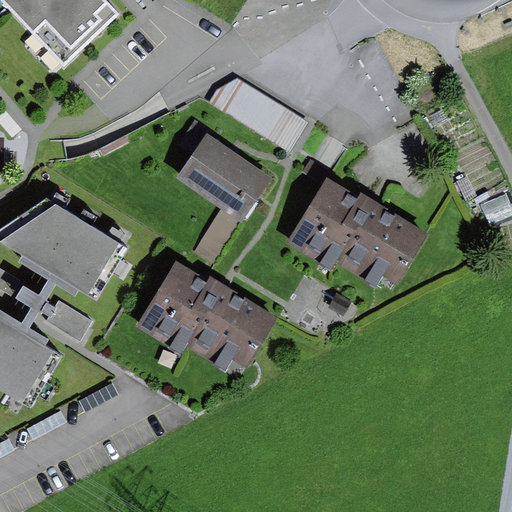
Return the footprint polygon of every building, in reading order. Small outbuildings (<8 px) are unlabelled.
[(2,0),(66,65),(118,16),(102,0),(2,0)] [(309,124),(238,80),(218,90),(209,104),(289,154),(309,124)] [(5,111),(0,115),(0,123),(13,138),(22,130),(5,111)] [(233,154),(208,137),(178,182),(222,211),(240,223),(244,226),(274,181),(233,154)] [(304,173),(324,184),(328,178),(331,172),(323,167),(311,160),(304,173)] [(429,237),(328,178),(324,184),(287,245),(332,273),(338,266),(381,290),(386,279),(399,288),(429,237)] [(120,247),(47,199),(0,231),(0,243),(22,257),(78,292),(88,299),(120,247)] [(222,211),(195,253),(213,265),(240,223),(222,211)] [(78,292),(22,257),(19,262),(49,280),(39,296),(23,286),(16,299),(32,308),(22,324),(0,310),(0,320),(44,347),(49,338),(31,327),(56,286),(75,298),(78,292)] [(208,281),(176,262),(134,329),(181,358),(186,349),(224,372),(232,360),(249,371),(280,320),(222,285),(211,278),(208,281)] [(0,269),(0,290),(11,298),(21,282),(0,269)] [(93,322),(59,302),(46,323),(80,343),(93,322)] [(0,320),(0,393),(23,407),(54,356),(44,347),(0,320)] [(113,385),(79,403),(85,413),(118,396),(113,385)] [(62,413),(28,430),(34,442),(67,425),(62,413)] [(9,440),(0,444),(0,458),(15,451),(9,440)]
